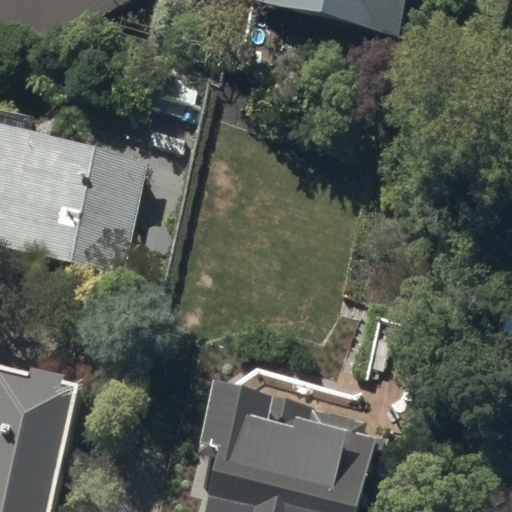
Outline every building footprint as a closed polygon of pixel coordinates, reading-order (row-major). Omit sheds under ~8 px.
[(0,0),(0,19),(80,37),(138,0),(0,0)] [(241,0),(401,38),(410,0),(241,0)] [(0,125),(0,248),(117,275),(144,158),(0,125)] [(369,511),(389,432),(407,436),(432,332),(381,319),(365,385),(357,397),(261,373),(243,387),(225,383),(210,446),(224,449),(209,511),(369,511)] [(0,511),(57,511),(88,388),(72,384),(73,379),(40,371),(38,376),(0,366),(0,511)]
